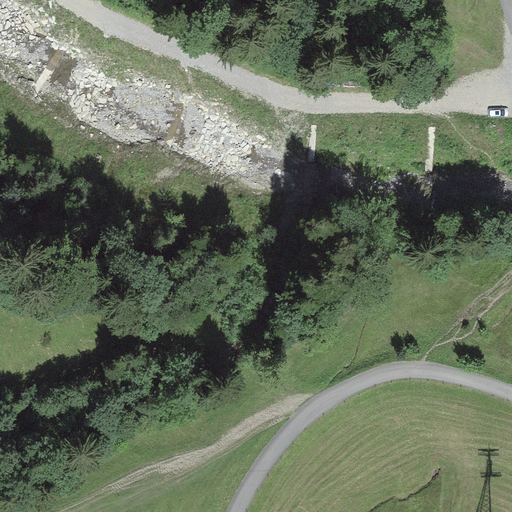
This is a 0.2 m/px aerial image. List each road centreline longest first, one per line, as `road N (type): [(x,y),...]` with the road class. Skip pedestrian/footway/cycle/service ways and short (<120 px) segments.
road 1 (track): [(16,3),(300,95),(435,111),(511,95)]
road 2 (residential): [(511,393),(413,369),(361,381),(287,434),(236,511)]
